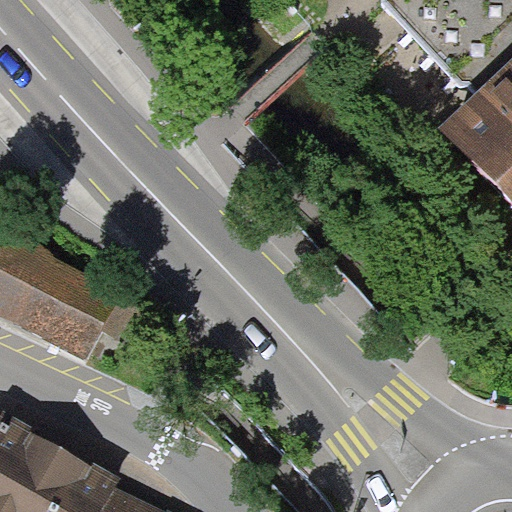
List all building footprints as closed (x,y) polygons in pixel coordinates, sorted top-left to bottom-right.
[(511,0),(386,0),(387,8),(461,86),(473,87),(481,96),(511,67),(511,0)] [(511,67),(481,96),(442,131),(511,207),(511,67)] [(57,261),(0,217),(0,320),(91,369),(108,339),(133,352),(154,312),(57,261)] [(103,511),(117,488),(121,481),(2,415),(0,418),(0,511),(103,511)] [(167,511),(117,488),(103,511),(167,511)]
